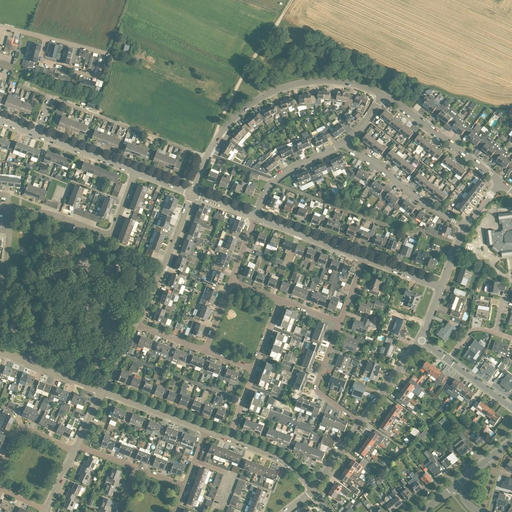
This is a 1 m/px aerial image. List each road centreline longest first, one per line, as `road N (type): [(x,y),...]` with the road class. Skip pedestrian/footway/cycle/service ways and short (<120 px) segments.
road 1 (residential): [(191,194),(218,133),(271,91),(329,79),(382,95)]
road 2 (track): [(291,0),(225,107),(218,133)]
road 3 (residential): [(466,227),(343,142)]
road 4 (residential): [(382,95),(499,181)]
road 5 (residential): [(135,323),(191,194)]
road 6 (residential): [(359,423),(316,386),(339,321)]
road 7 (residential): [(254,215),(273,178),(343,142)]
road 8 (residential): [(56,215),(112,230),(134,172)]
